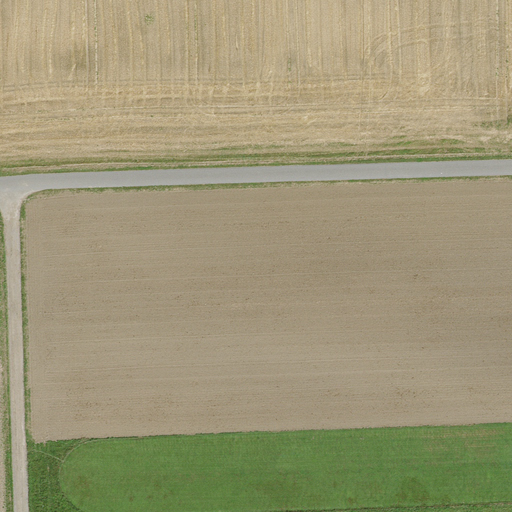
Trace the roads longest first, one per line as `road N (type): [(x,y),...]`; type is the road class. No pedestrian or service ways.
road 1 (residential): [(0,191),(511,169)]
road 2 (track): [(25,511),(11,190)]
